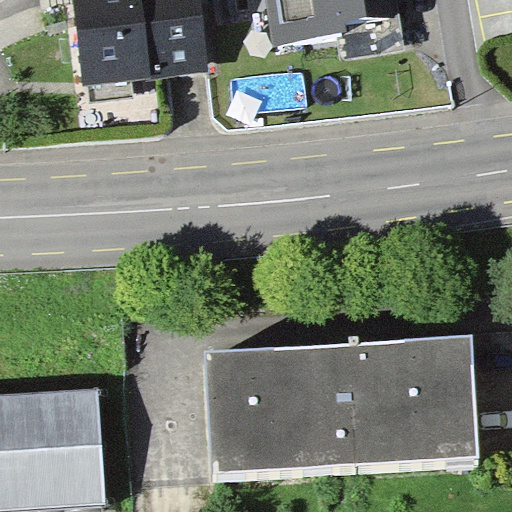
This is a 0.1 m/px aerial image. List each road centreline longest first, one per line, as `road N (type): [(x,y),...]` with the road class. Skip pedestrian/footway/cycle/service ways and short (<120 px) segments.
road 1 (primary): [(511,172),(310,198),(0,219)]
road 2 (unknown): [(496,175),(458,0)]
